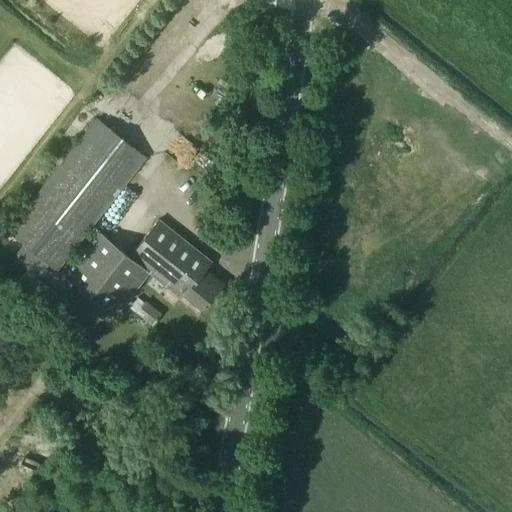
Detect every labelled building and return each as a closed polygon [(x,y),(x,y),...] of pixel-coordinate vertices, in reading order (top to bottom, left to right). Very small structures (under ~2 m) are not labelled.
[(97,118),(8,231),(22,243),(10,257),(38,278),(49,264),(56,270),(113,199),(146,157),(97,118)] [(184,294),(203,309),(224,284),(206,269),(212,262),(159,219),(130,256),(100,232),(64,277),(114,316),(149,273),(181,298),(184,294)] [(63,299),(26,270),(17,282),(54,311),(63,299)] [(162,312),(146,300),(136,313),(153,325),(162,312)] [(89,320),(68,303),(57,317),(77,334),(89,320)]
